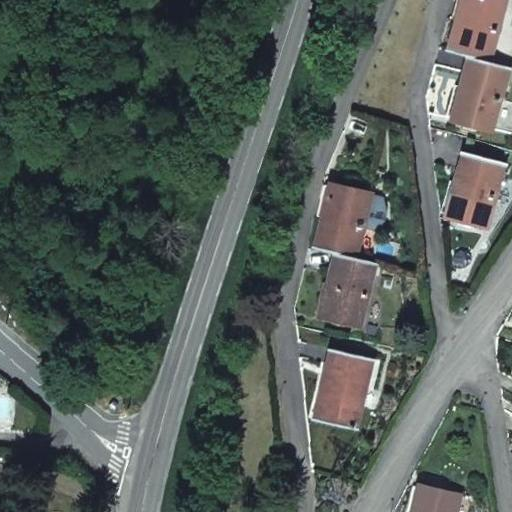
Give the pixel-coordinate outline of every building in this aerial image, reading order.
[(460,0),(447,50),(468,56),(488,61),(503,0),(460,0)] [(488,61),(468,56),(451,119),(491,130),(508,66),(488,61)] [(503,163),(463,152),(446,214),(487,225),(503,163)] [(313,249),(334,253),(354,258),(369,194),(328,184),(313,249)] [(354,258),(334,253),(319,315),(358,325),(374,262),(354,258)] [(373,359),(331,348),(314,416),(356,426),(373,359)] [(410,511),(452,511),(457,495),(417,485),(410,511)]
